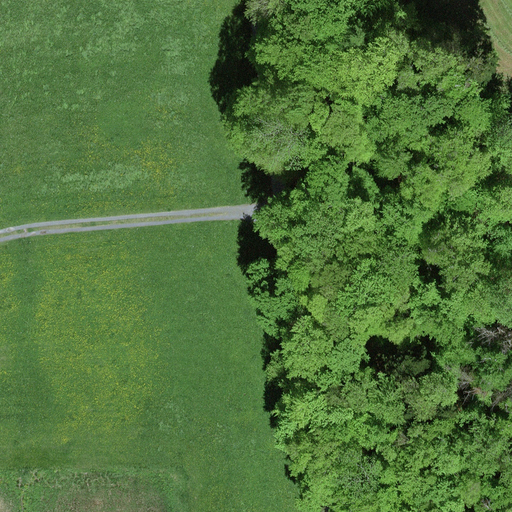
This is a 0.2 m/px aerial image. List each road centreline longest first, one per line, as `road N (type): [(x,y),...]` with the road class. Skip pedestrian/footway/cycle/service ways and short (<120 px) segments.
road 1 (track): [(337,497),(318,438),(281,208)]
road 2 (track): [(0,234),(71,219),(281,208)]
road 3 (track): [(281,208),(259,0)]
